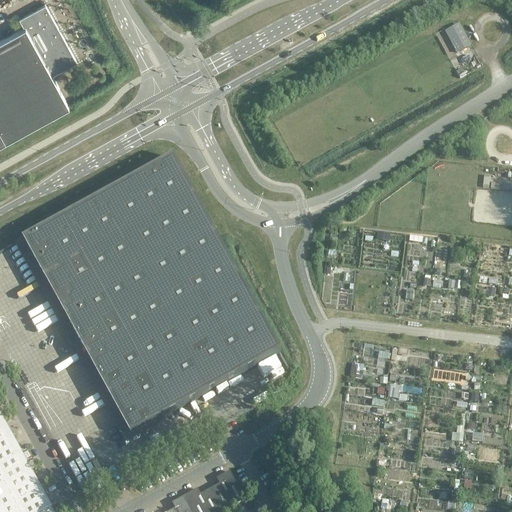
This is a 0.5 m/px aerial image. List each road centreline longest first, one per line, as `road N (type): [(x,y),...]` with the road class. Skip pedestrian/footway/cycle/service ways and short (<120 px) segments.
road 1 (unclassified): [(511,82),(335,197),(282,219)]
road 2 (secondary): [(190,107),(386,0)]
road 3 (secondary): [(0,211),(171,116)]
road 4 (unclassified): [(321,326),(339,321),(511,342)]
road 5 (secondary): [(159,94),(0,182)]
road 6 (secondary): [(338,0),(178,85)]
road 7 (unclassified): [(171,116),(219,197),(248,217),(282,219)]
road 8 (unclassified): [(238,453),(309,405),(318,373),(308,330)]
road 9 (unclassified): [(0,379),(74,511)]
road 10 (unclassified): [(282,219),(228,176),(190,107)]
road 11 (residential): [(128,511),(238,453)]
